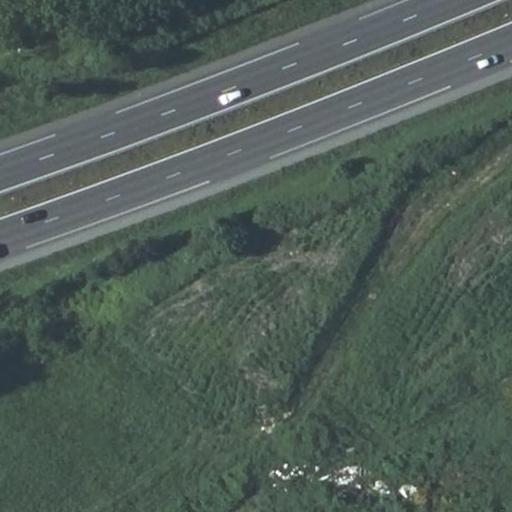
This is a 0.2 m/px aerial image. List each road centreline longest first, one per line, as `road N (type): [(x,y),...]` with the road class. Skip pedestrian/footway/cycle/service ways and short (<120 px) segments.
road 1 (trunk): [(0,237),(511,41)]
road 2 (trunk): [(455,0),(0,173)]
road 3 (track): [(511,143),(441,199),(311,389),(267,430),(256,448),(257,491)]
